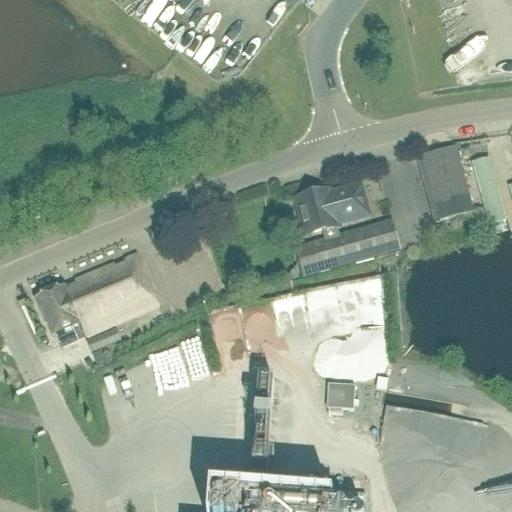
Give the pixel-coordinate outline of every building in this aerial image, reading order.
[(415,49),(420,61),(442,51),(437,39),(415,49)] [(473,215),(455,151),(423,160),(439,224),(473,215)] [(472,165),(490,228),(504,224),(486,161),(472,165)] [(292,220),(296,238),(305,235),(306,238),(337,229),(336,226),(367,217),(359,190),(328,198),(327,195),(296,203),(300,218),(292,220)] [(295,251),(303,280),(399,253),(391,223),(295,251)] [(64,291),(33,304),(48,339),(77,327),(81,338),(154,307),(137,266),(135,260),(126,264),(128,269),(116,275),(113,269),(77,285),(79,291),(66,296),(64,291)] [(115,331),(84,344),(90,357),(121,345),(115,331)] [(355,389),(328,387),(326,412),(329,412),(328,416),(341,417),(342,413),(353,413),(355,389)] [(452,448),(456,423),(383,410),(378,435),(452,448)]
